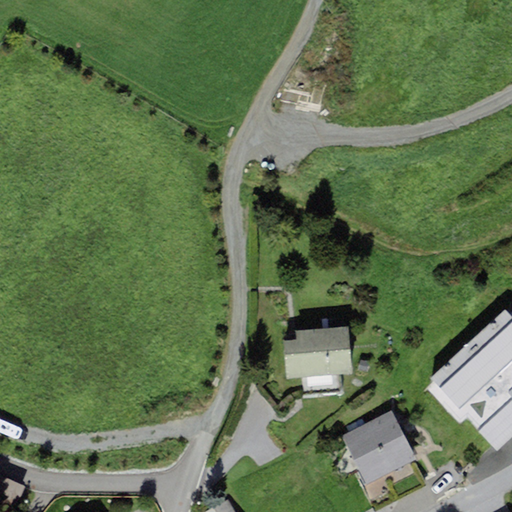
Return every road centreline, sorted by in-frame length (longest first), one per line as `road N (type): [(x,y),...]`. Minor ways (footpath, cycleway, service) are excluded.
road 1 (track): [(236,317),(231,182),(242,135),(275,82),(307,0)]
road 2 (residential): [(180,489),(154,481),(50,481),(0,461)]
road 3 (residential): [(236,317),(219,401),(180,489)]
